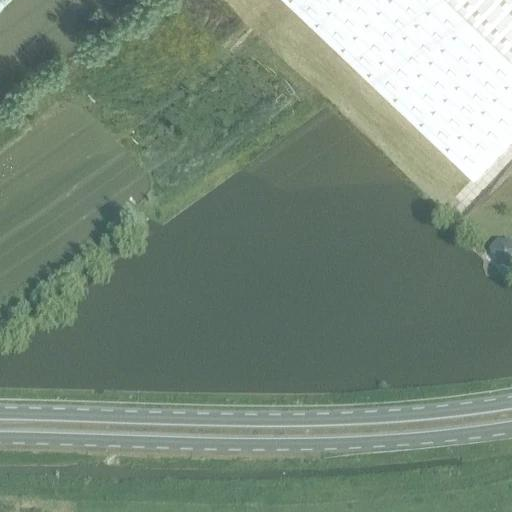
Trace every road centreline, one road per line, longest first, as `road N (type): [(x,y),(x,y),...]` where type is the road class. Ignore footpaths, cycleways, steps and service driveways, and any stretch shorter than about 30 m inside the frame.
road 1 (primary): [(0,438),(336,444),(511,428)]
road 2 (primary): [(511,404),(335,420),(0,414)]
